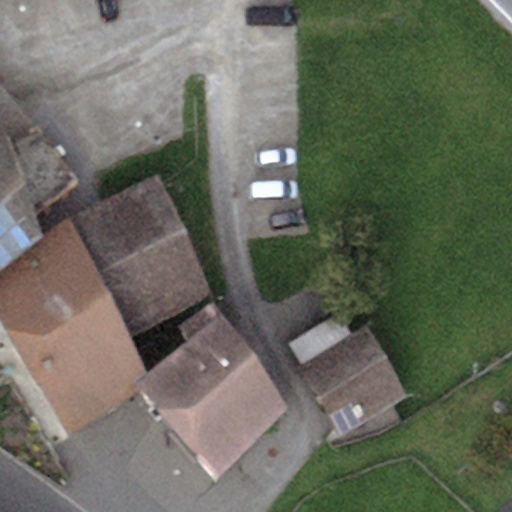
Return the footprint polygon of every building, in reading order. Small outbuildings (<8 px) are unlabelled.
[(0,152),(0,271),(34,246),(19,225),(77,182),(37,127),(2,154),(0,152)] [(200,299),(154,190),(70,226),(71,228),(116,332),(200,299)] [(116,332),(71,228),(0,276),(0,315),(70,432),(141,388),(129,360),(116,332)] [(282,411),(212,312),(182,333),(196,351),(167,372),(151,344),(129,360),(141,388),(216,479),(282,411)] [(297,354),(306,370),(304,371),(340,431),(401,395),(365,335),(354,342),(339,317),(310,334),(316,343),(297,354)]
